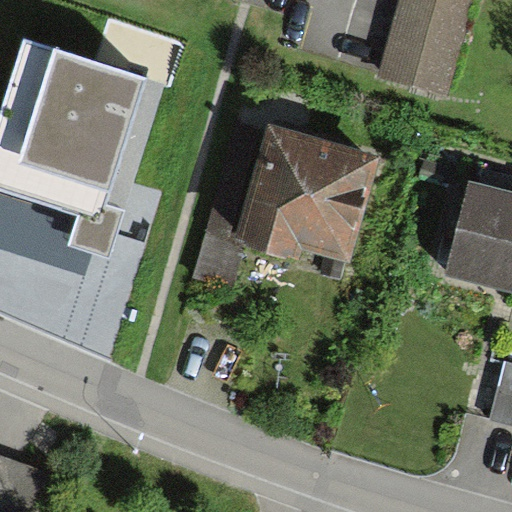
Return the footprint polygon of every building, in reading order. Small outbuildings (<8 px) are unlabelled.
[(463,0),(406,0),(386,77),(439,92),(463,0)] [(110,19),(95,63),(148,81),(170,88),(185,44),(110,19)] [(95,63),(23,41),(0,114),(0,190),(79,216),(70,246),(109,258),(123,211),(108,206),(148,81),(95,63)] [(371,162),(245,123),(199,268),(229,278),(244,228),(340,258),(371,162)] [(454,272),(511,288),(511,198),(478,189),(454,272)] [(491,424),(511,430),(511,368),(508,367),(491,424)] [(0,511),(28,511),(41,479),(0,464),(0,511)]
